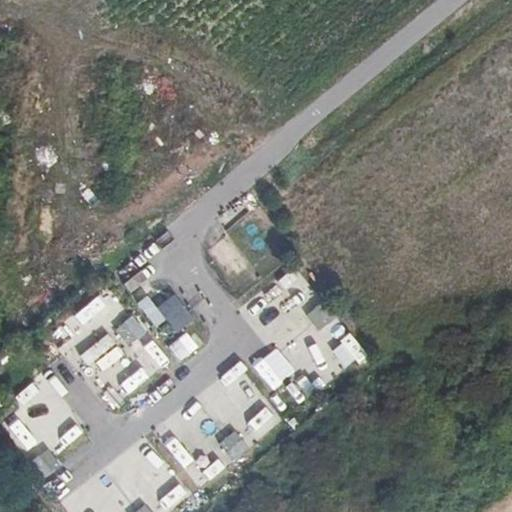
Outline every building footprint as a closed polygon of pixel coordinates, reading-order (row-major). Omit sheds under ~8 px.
[(301,298),(311,290),(292,266),(282,274),(301,298)] [(270,282),(245,301),(254,313),(279,295),(270,282)] [(82,323),(111,305),(103,292),(74,310),(82,323)] [(177,295),(159,308),(177,334),(196,321),(177,295)] [(328,303),(310,315),(322,332),(340,320),(328,303)] [(295,381),(309,397),(331,378),(303,347),(315,336),(296,315),(270,339),(302,375),(295,381)] [(133,317),(115,330),(127,347),(145,334),(133,317)] [(111,329),(80,351),(115,401),(146,379),(111,329)] [(161,370),(170,362),(147,337),(139,345),(161,370)] [(237,434),(219,446),(231,463),(249,451),(237,434)] [(199,488),(211,479),(182,441),(170,450),(199,488)] [(49,452),(31,464),(42,481),(60,469),(49,452)]
